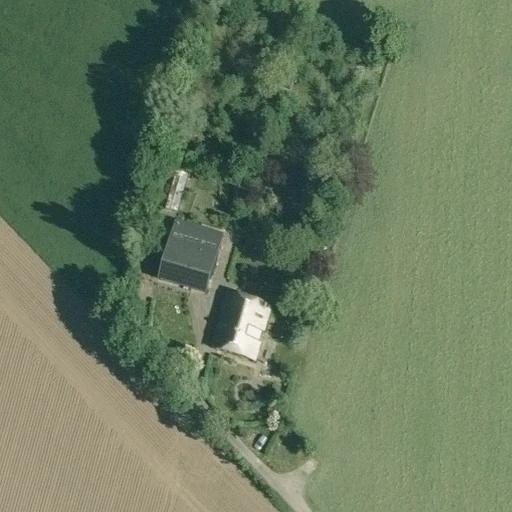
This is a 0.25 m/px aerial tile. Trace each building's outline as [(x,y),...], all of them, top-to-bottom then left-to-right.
[(294,81),(274,76),(267,100),(286,105),(294,81)] [(177,213),(187,176),(175,172),(165,210),(177,213)] [(240,186),(257,191),(259,182),(243,177),(240,186)] [(223,236),(176,223),(160,279),(206,294),(223,236)] [(227,296),(212,348),(255,361),(271,309),(227,296)]
